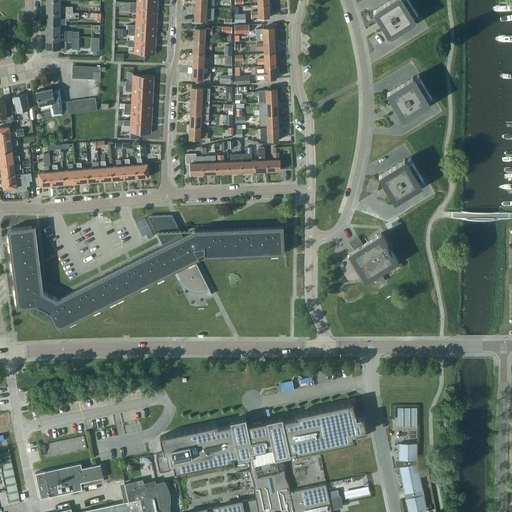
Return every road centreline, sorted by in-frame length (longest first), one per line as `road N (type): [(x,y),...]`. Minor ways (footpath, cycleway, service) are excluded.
road 1 (tertiary): [(4,354),(325,346)]
road 2 (residential): [(311,242),(337,232),(351,204),(365,128),(357,40),(343,0)]
road 3 (residential): [(165,197),(176,0)]
road 4 (unclassified): [(311,192),(296,36),(305,0)]
road 5 (residential): [(499,511),(501,345)]
road 6 (residential): [(0,208),(165,197)]
road 7 (residential): [(165,197),(311,192)]
road 8 (unclassified): [(33,494),(4,354)]
road 9 (unclassified): [(397,511),(369,378)]
road 10 (unclassified): [(369,378),(249,401)]
